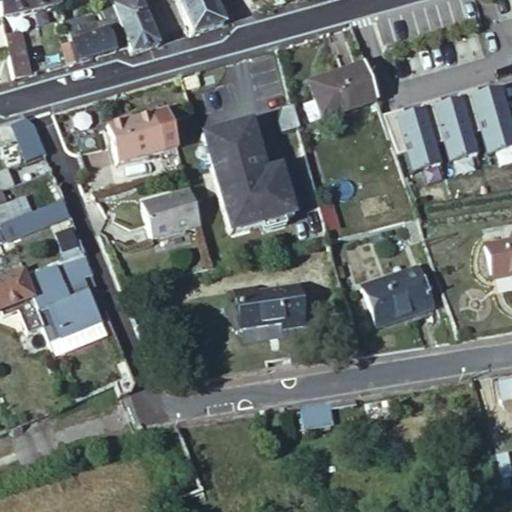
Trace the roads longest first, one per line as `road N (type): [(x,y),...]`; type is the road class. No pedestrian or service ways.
road 1 (residential): [(146,410),(511,351)]
road 2 (residential): [(146,410),(31,100)]
road 3 (residential): [(179,59),(389,0)]
road 4 (residential): [(31,100),(179,59)]
